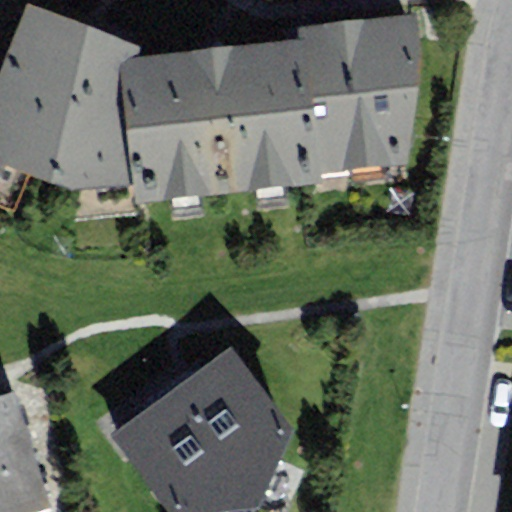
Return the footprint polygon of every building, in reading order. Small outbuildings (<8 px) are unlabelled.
[(0,163),(71,191),(135,184),(123,58),(141,56),(138,46),(28,3),(0,72),(0,163)] [(356,22),(370,166),(411,162),(424,58),(417,15),(356,22)] [(370,166),(356,22),(307,27),(308,40),(321,171),(370,166)] [(137,203),(323,184),(321,171),(308,40),(141,56),(123,58),(135,184),(137,203)] [(230,345),(172,390),(261,507),(294,429),(230,345)] [(171,511),(223,511),(261,507),(172,390),(113,432),(171,511)] [(0,511),(52,511),(17,393),(0,397),(0,511)]
